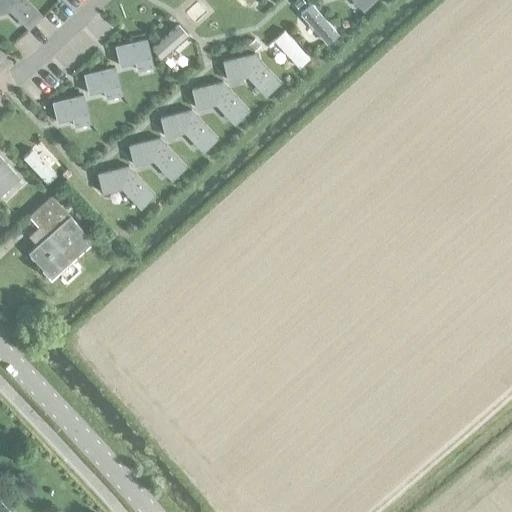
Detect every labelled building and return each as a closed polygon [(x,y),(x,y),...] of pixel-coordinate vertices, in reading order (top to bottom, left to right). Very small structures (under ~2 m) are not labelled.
[(46,0),(57,12),(56,13),(57,13),(70,1),(69,0),(69,1),(67,0),(46,0)] [(354,0),(361,7),(360,8),(361,9),(370,0),(354,0)] [(0,23),(9,22),(25,40),(25,41),(25,42),(39,29),(38,29),(37,29),(19,9),(20,9),(19,8),(18,9),(16,10),(14,2),(0,5),(0,23)] [(116,64),(136,59),(153,77),(152,78),(153,79),(166,67),(165,66),(147,47),(148,46),(147,45),(145,46),(144,47),(142,39),(111,46),(115,65),(116,64)] [(253,52),(222,60),(227,79),(228,79),(246,75),(264,93),(264,94),(279,80),(260,60),(255,61),(253,52)] [(114,66),(82,73),(87,91),(87,93),(103,90),(104,97),(120,93),(114,66)] [(222,80),(191,88),(196,107),(197,107),(215,103),(233,121),(232,121),(233,122),(248,108),(229,88),(224,89),(222,80)] [(82,94),(51,101),(56,121),(56,122),(71,118),(73,124),(89,121),(82,94)] [(190,108),(160,116),(165,135),(184,131),(202,149),(201,149),(202,150),(217,136),(197,116),(193,117),(190,108)] [(159,136),(128,144),(133,164),(134,163),(152,158),(170,177),(169,177),(170,178),(185,164),(166,144),(161,145),(159,136)] [(0,187),(15,174),(0,157),(0,187)] [(127,165),(97,172),(102,192),(103,191),(121,186),(138,205),(138,206),(139,206),(154,193),(135,172),(130,173),(127,165)] [(29,214),(38,225),(30,232),(38,241),(27,251),(50,277),(92,240),(51,194),(29,214)] [(0,511),(15,511),(0,494),(0,511)]
